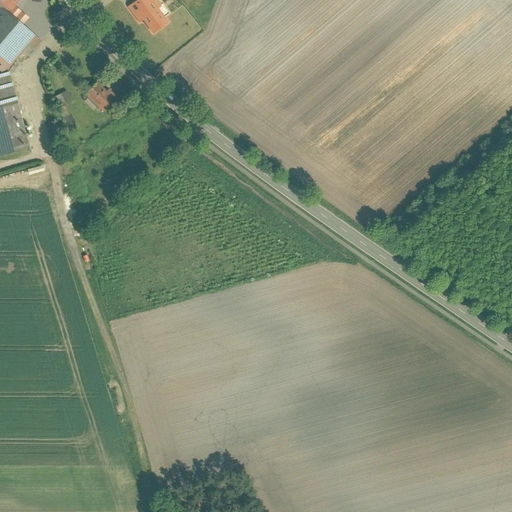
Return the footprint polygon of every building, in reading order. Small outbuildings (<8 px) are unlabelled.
[(0,0),(11,9),(18,0),(0,0)] [(161,7),(155,0),(137,0),(128,7),(139,24),(144,21),(154,35),(169,23),(158,10),(161,7)] [(0,68),(3,71),(28,40),(36,47),(42,39),(2,5),(0,7),(0,68)] [(10,70),(0,73),(0,155),(31,147),(10,70)] [(114,100),(97,83),(85,95),(102,112),(114,100)] [(66,93),(56,97),(59,102),(68,97),(66,93)] [(66,106),(58,110),(61,117),(70,113),(66,106)] [(70,113),(61,117),(66,128),(75,124),(70,113)]
